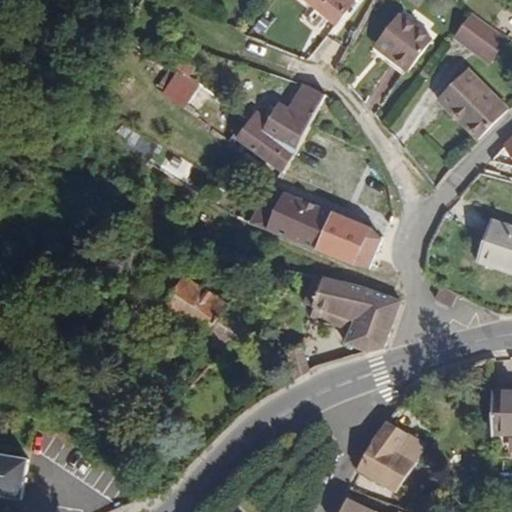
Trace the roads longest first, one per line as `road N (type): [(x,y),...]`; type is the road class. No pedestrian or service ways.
road 1 (track): [(416,223),(364,113),(331,82),(253,49)]
road 2 (primary): [(174,511),(263,426),(363,376)]
road 3 (residential): [(363,376),(366,410),(318,511)]
road 4 (residential): [(434,352),(416,292),(416,223)]
road 5 (residential): [(511,136),(416,223)]
